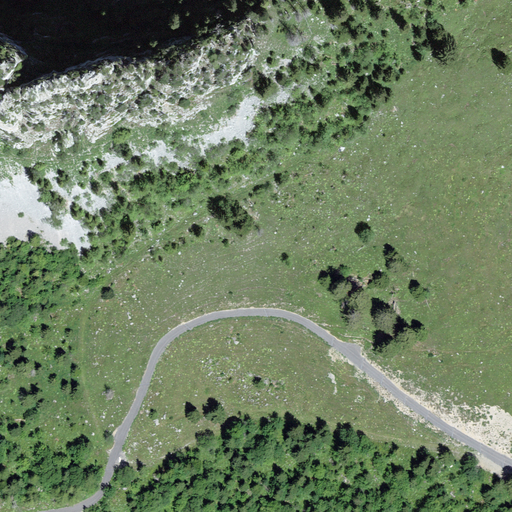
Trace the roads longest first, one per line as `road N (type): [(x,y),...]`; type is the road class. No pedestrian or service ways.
road 1 (track): [(511,464),(439,423),(312,325),(287,314),(239,312),(166,339),(100,494),(61,511)]
road 2 (track): [(113,458),(83,380),(89,304),(155,239),(290,165)]
